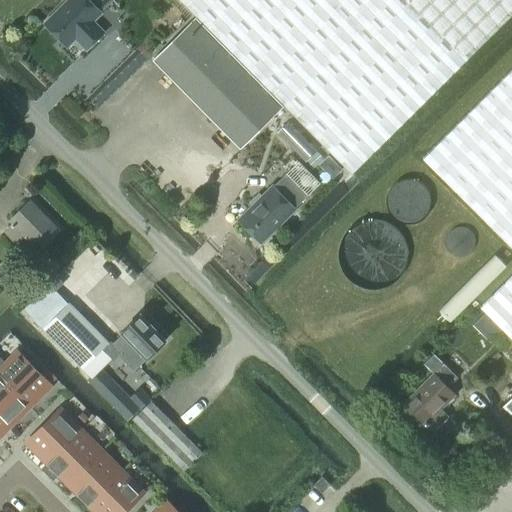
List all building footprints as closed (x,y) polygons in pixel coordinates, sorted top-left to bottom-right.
[(93,21),(101,13),(87,0),(68,0),(44,24),(67,47),(75,38),(86,49),(104,32),(93,21)] [(511,0),(178,0),(195,17),(283,106),(351,174),(511,14),(511,0)] [(152,60),(240,149),(283,106),(195,17),(152,60)] [(511,249),(511,70),(423,160),(511,249)] [(323,159),(317,154),(307,163),(313,169),(323,159)] [(340,170),(329,160),(323,166),(333,177),(340,170)] [(272,186),(239,220),(261,243),(295,209),(307,197),(285,174),(272,186)] [(38,251),(59,231),(30,202),(10,222),(13,226),(5,234),(17,246),(25,238),(38,251)] [(511,277),(481,308),(511,339),(511,397),(503,406),(511,415),(511,277)] [(110,357),(101,349),(108,343),(70,303),(43,329),(82,368),(91,377),(110,357)] [(134,372),(147,360),(166,341),(140,314),(121,333),(122,334),(113,343),(122,352),(118,356),(134,372)] [(0,369),(0,377),(29,406),(34,401),(30,397),(34,393),(38,397),(50,385),(18,352),(0,369)] [(404,402),(433,431),(448,416),(441,409),(455,395),(448,388),(458,378),(443,364),(434,373),(404,402)] [(24,411),(29,406),(0,377),(0,418),(8,427),(20,415),(16,411),(20,407),(24,411)] [(140,389),(130,399),(140,409),(150,399),(140,389)] [(150,401),(131,420),(184,471),(202,452),(150,401)] [(48,463),(80,430),(59,410),(27,442),(39,454),(43,450),(47,454),(43,458),(47,463),(48,463)] [(0,427),(3,431),(8,427),(0,418),(0,427)] [(101,451),(80,431),(80,430),(48,463),(47,463),(46,464),(58,476),(63,470),(68,475),(63,479),(69,484),(101,451)] [(121,472),(101,451),(69,484),(73,489),(77,484),(82,489),(76,494),(88,506),(89,504),(121,472)] [(123,511),(142,493),(121,472),(89,504),(94,509),(98,505),(102,509),(98,511),(123,511)] [(321,477),(314,485),(322,492),(330,484),(321,477)] [(177,511),(167,502),(157,511),(177,511)]
